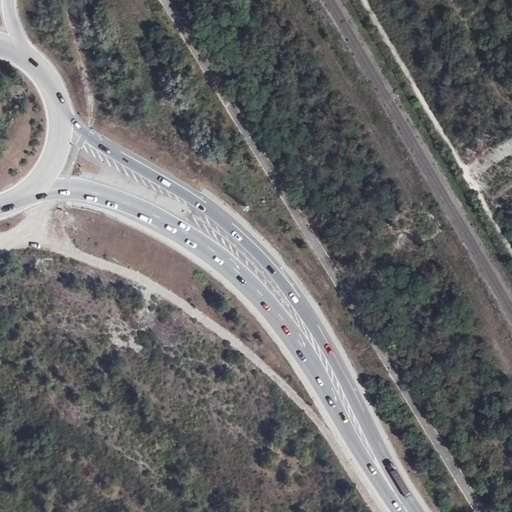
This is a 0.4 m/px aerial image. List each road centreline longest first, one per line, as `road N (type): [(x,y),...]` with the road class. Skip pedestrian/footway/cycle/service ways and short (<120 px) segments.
road 1 (primary): [(385,478),(336,365),(257,252),(214,214),(86,136),(58,105)]
road 2 (primary): [(33,187),(115,198),(155,214),(232,266),(291,330),(385,478)]
road 3 (track): [(511,255),(362,0)]
